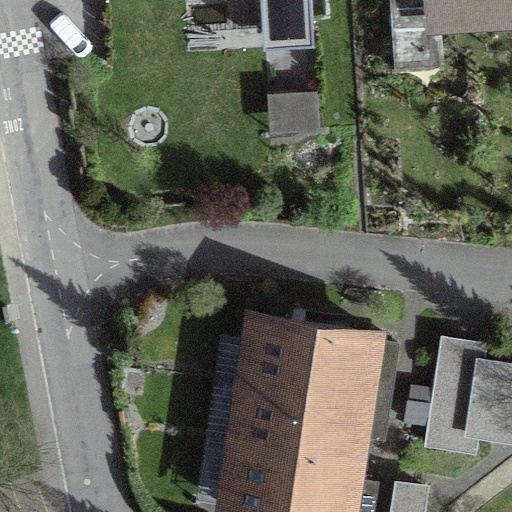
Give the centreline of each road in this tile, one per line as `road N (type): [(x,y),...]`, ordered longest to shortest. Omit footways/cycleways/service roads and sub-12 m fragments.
road 1 (residential): [(59,280),(176,251),(511,280)]
road 2 (residential): [(0,13),(59,280)]
road 3 (residential): [(59,280),(105,511)]
